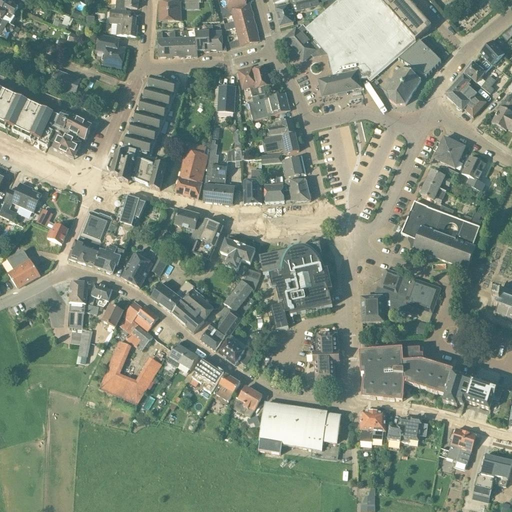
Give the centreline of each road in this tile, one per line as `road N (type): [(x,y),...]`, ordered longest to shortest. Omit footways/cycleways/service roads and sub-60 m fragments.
road 1 (residential): [(64,273),(135,294),(223,366),(268,391),(352,404)]
road 2 (residential): [(325,218),(263,233),(203,208),(91,184)]
road 3 (residential): [(352,404),(348,274),(365,231)]
road 4 (residential): [(352,404),(421,411),(511,437)]
road 5 (residential): [(141,69),(271,51)]
road 6 (residential): [(91,184),(141,69)]
road 7 (residential): [(418,137),(366,112),(304,125)]
